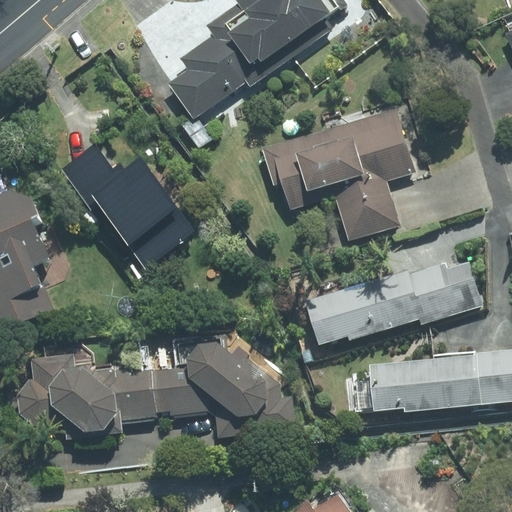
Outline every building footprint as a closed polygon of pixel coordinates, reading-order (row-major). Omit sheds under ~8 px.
[(349,7),(344,0),(237,0),(240,5),(208,28),(214,38),(182,61),(190,73),(171,86),(194,119),(183,126),(200,149),(214,139),(199,119),(248,84),(252,89),(334,30),(328,21),(349,7)] [(403,226),(390,183),(420,174),(401,109),(265,150),(276,188),(287,185),(295,212),(339,198),(352,241),(403,226)] [(149,269),(202,231),(150,161),(134,172),(126,161),(118,167),(100,143),(64,169),(95,211),(102,206),(149,269)] [(0,195),(0,333),(57,311),(31,244),(39,241),(47,213),(40,196),(15,189),(0,195)] [(349,290),(311,301),(325,345),(353,337),(354,341),(423,320),(425,326),(487,307),(474,263),(451,270),(449,264),(414,275),(413,271),(368,284),(369,287),(350,292),(349,290)] [(157,369),(163,415),(212,410),(220,416),(222,437),(303,428),(299,396),(288,398),(286,383),(251,356),(250,359),(232,344),(230,334),(180,340),(183,365),(157,369)] [(409,412),(511,401),(511,350),(373,365),(378,411),(409,408),(409,412)] [(163,415),(157,369),(136,371),(136,367),(100,371),(92,364),(81,364),(80,353),(36,358),(39,378),(33,378),(21,394),(23,412),(39,425),(75,420),(77,438),(128,432),(127,419),(163,415)] [(467,504),(479,495),(465,474),(453,483),(467,504)] [(356,511),(343,493),(321,509),(315,500),(296,511),(356,511)]
